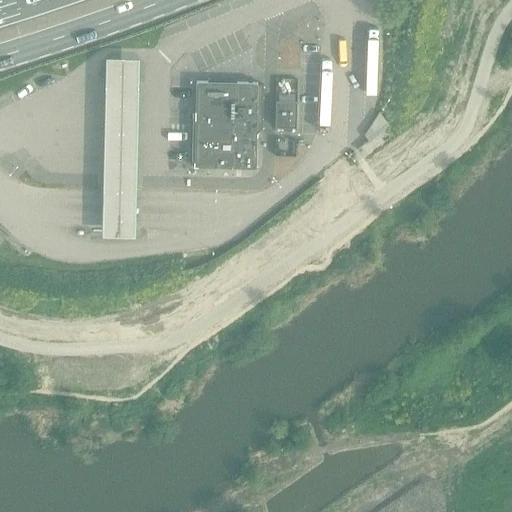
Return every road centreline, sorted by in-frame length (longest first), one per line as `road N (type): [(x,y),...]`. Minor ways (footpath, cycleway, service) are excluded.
road 1 (primary): [(0,219),(236,123),(427,0)]
road 2 (primary): [(340,0),(201,78),(0,158)]
road 3 (primary): [(0,143),(269,0)]
road 4 (primary): [(0,70),(180,0)]
